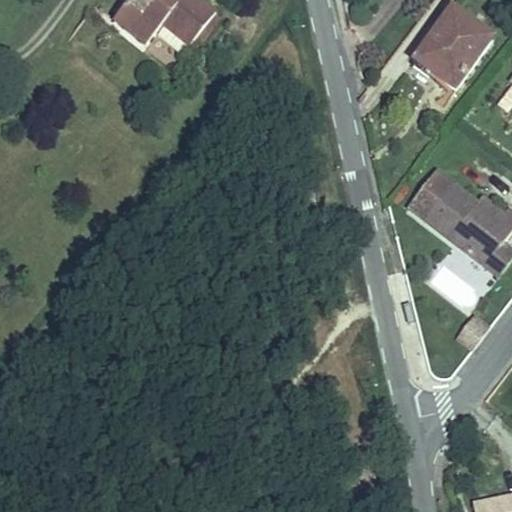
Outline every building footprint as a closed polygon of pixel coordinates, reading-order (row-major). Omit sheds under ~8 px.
[(160,5),(152,0),(146,0),(135,15),(146,23),(160,5)] [(135,15),(119,3),(91,41),(125,67),(142,45),(170,66),(196,33),(160,5),(146,23),(135,15)] [(422,81),(408,98),(428,114),(477,54),(434,19),(398,62),(422,81)] [(385,79),(408,98),(422,81),(398,62),(385,79)] [(511,82),(495,104),(511,117),(511,82)] [(489,267),(506,242),(489,230),(485,235),(478,246),(458,232),(424,208),(411,226),(419,231),(408,247),(472,292),(489,267)] [(485,235),(466,222),(458,232),(478,246),(485,235)] [(483,300),(500,275),(489,267),(472,292),(483,300)] [(459,340),(474,350),(488,327),(473,318),(459,340)] [(458,372),(473,353),(457,341),(443,360),(458,372)]
